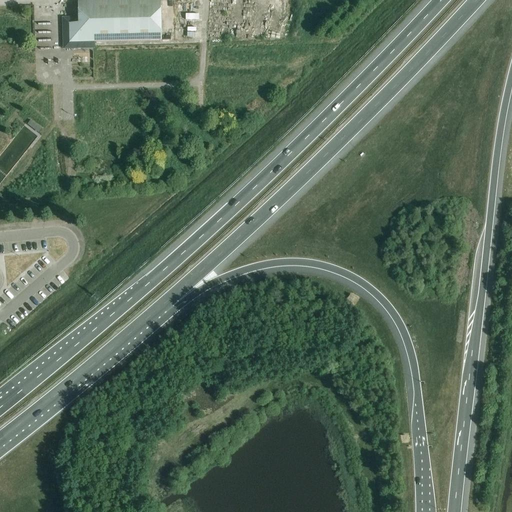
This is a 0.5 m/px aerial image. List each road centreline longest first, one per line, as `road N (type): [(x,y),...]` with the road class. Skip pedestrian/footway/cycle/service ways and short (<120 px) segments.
road 1 (motorway): [(441,0),(238,203),(0,407)]
road 2 (motorway): [(167,301),(273,264),(333,270),(378,299),(412,356),(425,511)]
road 3 (motorway): [(453,511),(511,74)]
road 4 (motorway): [(167,301),(477,0)]
road 5 (motorway): [(0,438),(167,301)]
